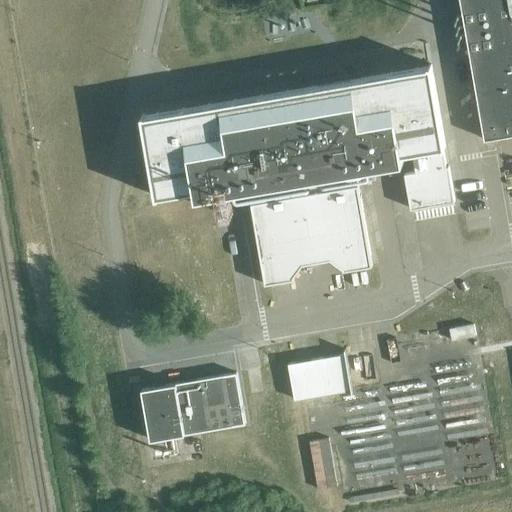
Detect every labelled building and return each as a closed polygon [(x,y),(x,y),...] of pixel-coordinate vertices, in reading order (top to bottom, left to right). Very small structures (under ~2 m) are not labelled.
[(511,0),(461,0),(485,139),(511,134),(511,0)] [(373,265),(356,171),(403,163),(402,153),(414,151),(417,171),(405,173),(411,208),(455,201),(449,166),(446,166),(443,146),(446,145),(432,63),(430,64),(430,65),(371,75),(144,114),(144,113),(142,114),(157,196),(160,196),(160,195),(252,179),(254,189),(249,189),(266,284),(295,279),(294,277),(303,264),(331,260),(343,269),(344,270),(373,265)] [(295,396),(353,389),(349,351),(290,359),(295,396)] [(241,372),(145,384),(151,435),(248,423),(241,372)] [(319,485),(338,482),(331,436),(312,439),(319,485)]
